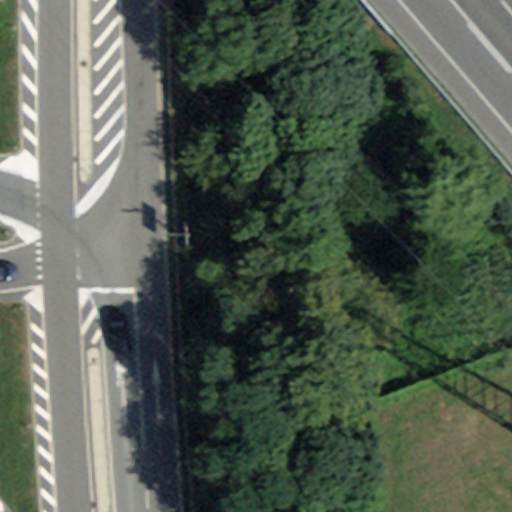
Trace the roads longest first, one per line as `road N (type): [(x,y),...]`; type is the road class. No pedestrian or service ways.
road 1 (secondary): [(162,511),(144,241)]
road 2 (secondary): [(58,263),(72,511)]
road 3 (secondary): [(144,241),(136,0)]
road 4 (secondary): [(53,0),(55,213)]
